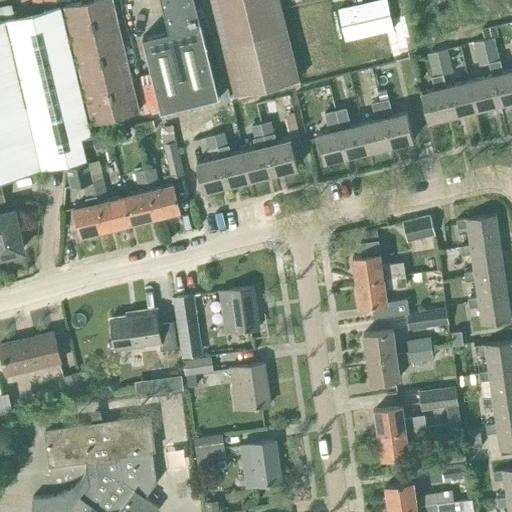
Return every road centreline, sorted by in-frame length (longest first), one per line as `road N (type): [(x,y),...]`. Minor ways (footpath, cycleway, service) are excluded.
road 1 (residential): [(0,301),(297,223)]
road 2 (residential): [(339,511),(297,223)]
road 3 (residential): [(297,223),(511,171)]
